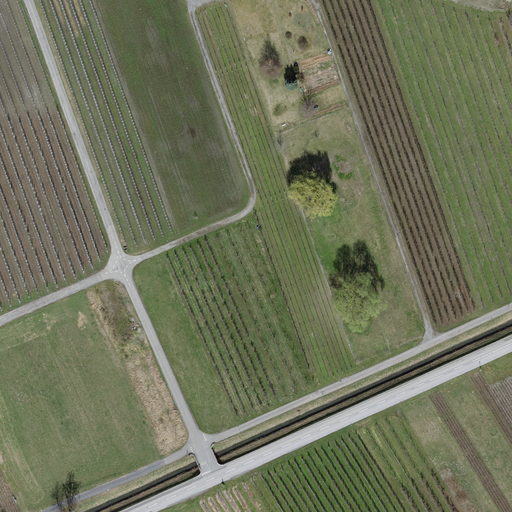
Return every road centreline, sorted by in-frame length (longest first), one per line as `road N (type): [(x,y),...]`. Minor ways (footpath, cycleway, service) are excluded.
road 1 (unclassified): [(26,0),(122,267),(212,478)]
road 2 (track): [(48,511),(511,309)]
road 3 (secondary): [(212,478),(511,346)]
road 4 (track): [(0,321),(122,267)]
